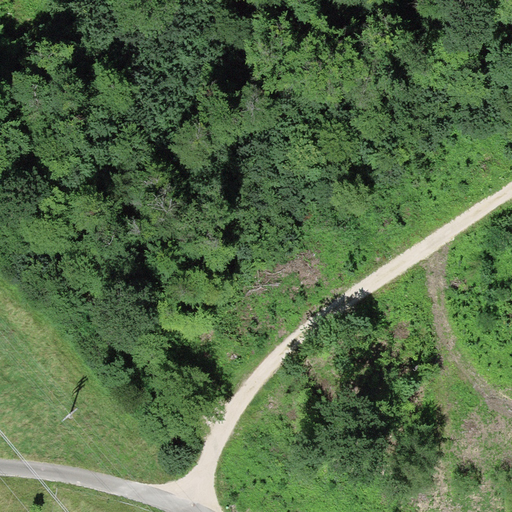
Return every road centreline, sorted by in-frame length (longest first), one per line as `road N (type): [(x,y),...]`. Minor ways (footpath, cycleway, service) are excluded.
road 1 (track): [(198,510),(205,456),(231,408),(300,331),(511,186)]
road 2 (unclassified): [(201,511),(119,483),(0,463)]
